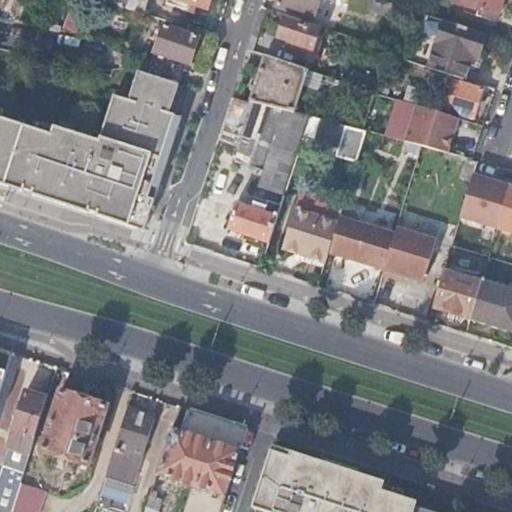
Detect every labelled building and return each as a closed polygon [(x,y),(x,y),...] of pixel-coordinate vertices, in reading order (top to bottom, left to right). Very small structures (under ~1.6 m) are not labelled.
[(115,0),(115,3),(140,12),(143,0),(115,0)] [(207,8),(209,0),(165,0),(165,2),(185,9),(188,2),(207,8)] [(318,0),(277,0),(275,5),(313,17),(318,0)] [(398,17),(402,4),(390,0),(373,0),(371,9),(398,17)] [(462,0),(499,11),(502,0),(462,0)] [(478,56),(485,33),(423,13),(408,60),(463,77),(470,54),(478,56)] [(285,18),(279,36),(290,40),(288,48),(309,55),(318,29),(285,18)] [(157,23),(142,70),(146,72),(148,72),(172,80),(178,59),(185,61),(192,34),(157,23)] [(308,69),(264,54),(249,102),(251,102),(294,112),(308,69)] [(374,91),(378,79),(356,71),(351,83),(374,91)] [(0,191),(58,209),(85,218),(91,222),(98,213),(103,226),(141,238),(182,116),(170,112),(180,82),(172,80),(148,72),(146,72),(137,101),(122,96),(107,142),(61,127),(59,135),(0,116),(0,191)] [(455,79),(446,108),(474,117),(483,89),(455,79)] [(428,107),(429,107),(433,96),(425,94),(425,93),(408,87),(388,82),(385,94),(417,104),(428,107)] [(249,102),(232,98),(218,139),(236,145),(251,102),(249,102)] [(311,116),(294,112),(251,102),(236,145),(232,159),(263,170),(258,186),(284,195),(305,134),(311,116)] [(428,107),(417,104),(405,141),(406,141),(422,145),(448,152),(459,117),(429,107),(428,107)] [(341,144),(346,125),(329,120),(311,116),(305,134),(341,144)] [(420,151),(422,145),(406,141),(404,146),(420,151)] [(470,181),(476,161),(465,157),(458,177),(470,181)] [(227,228),(269,242),(281,205),(268,201),(266,206),(263,204),(262,209),(236,201),(227,228)] [(328,251),(338,221),(295,207),(282,247),(325,261),(328,251)] [(394,232),(339,215),(338,221),(328,251),(383,268),(394,232)] [(383,268),(382,273),(396,278),(398,273),(422,280),(435,238),(396,226),(394,232),(383,268)] [(443,268),(431,307),(470,319),(481,280),(443,268)] [(511,289),(481,280),(470,319),(511,332),(511,289)] [(0,391),(12,352),(0,347),(0,391)] [(10,446),(9,451),(16,453),(12,466),(25,470),(30,453),(48,396),(27,389),(8,446),(10,446)] [(46,437),(44,444),(43,448),(89,463),(108,406),(61,390),(46,437)] [(156,417),(128,408),(116,448),(105,480),(111,482),(113,477),(121,480),(128,459),(120,456),(122,450),(143,457),(156,417)] [(248,427),(190,408),(183,430),(240,449),(247,428),(248,428),(248,427)] [(183,430),(172,426),(157,473),(191,484),(182,511),(157,511),(162,498),(157,496),(158,491),(152,489),(144,511),(219,511),(241,449),(240,449),(183,430)] [(295,451),(277,445),(257,505),(272,510),(271,511),(425,511),(426,511),(420,510),(424,498),(389,487),(393,476),(297,445),(295,451)] [(0,511),(10,511),(25,470),(12,466),(16,453),(9,451),(0,474),(0,511)] [(11,511),(42,511),(50,489),(22,480),(11,511)]
